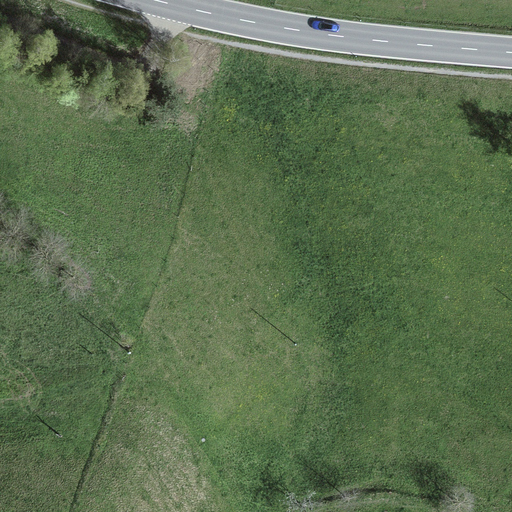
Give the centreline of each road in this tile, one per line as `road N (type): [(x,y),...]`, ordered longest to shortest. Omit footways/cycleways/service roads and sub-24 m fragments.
road 1 (secondary): [(156,0),(297,29),(511,51)]
road 2 (track): [(172,4),(159,50),(143,65),(99,59),(0,20)]
